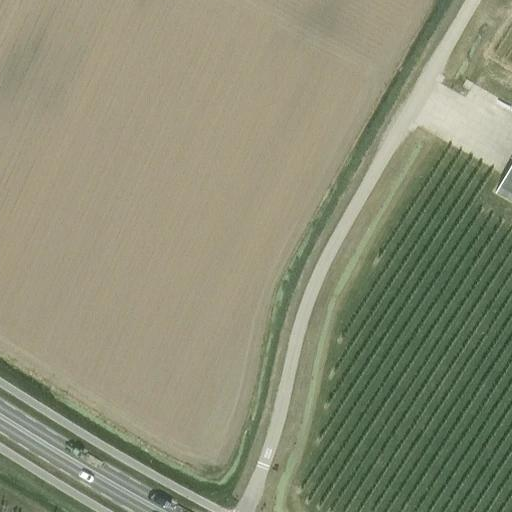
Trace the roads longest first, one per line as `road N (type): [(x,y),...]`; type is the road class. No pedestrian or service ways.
road 1 (unclassified): [(250,511),(326,252),(473,0)]
road 2 (primary): [(160,511),(0,419)]
